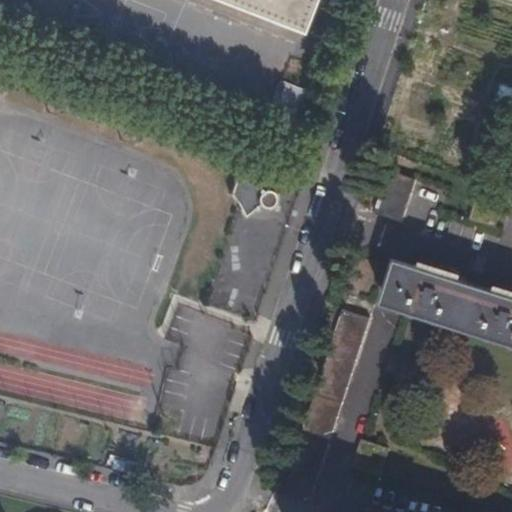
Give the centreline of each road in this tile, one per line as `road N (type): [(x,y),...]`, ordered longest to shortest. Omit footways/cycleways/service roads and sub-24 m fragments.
road 1 (residential): [(393,0),(227,511)]
road 2 (residential): [(155,511),(0,473)]
